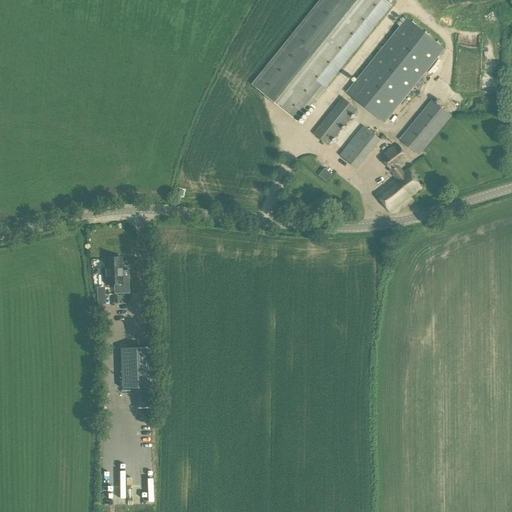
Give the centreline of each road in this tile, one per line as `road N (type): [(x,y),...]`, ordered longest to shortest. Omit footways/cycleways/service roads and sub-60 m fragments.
road 1 (unclassified): [(511,187),(370,227),(140,208),(0,235)]
road 2 (unknown): [(255,220),(395,8),(418,6),(435,24)]
